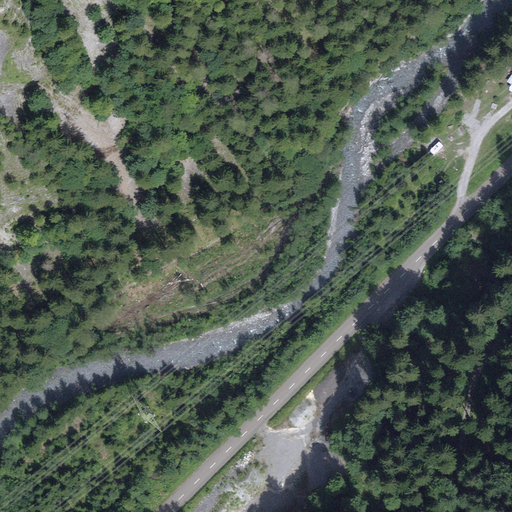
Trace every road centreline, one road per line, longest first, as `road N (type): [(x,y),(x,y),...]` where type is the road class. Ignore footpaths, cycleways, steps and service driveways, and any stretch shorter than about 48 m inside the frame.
road 1 (tertiary): [(511,163),(170,511)]
road 2 (track): [(511,103),(479,131),(458,218)]
